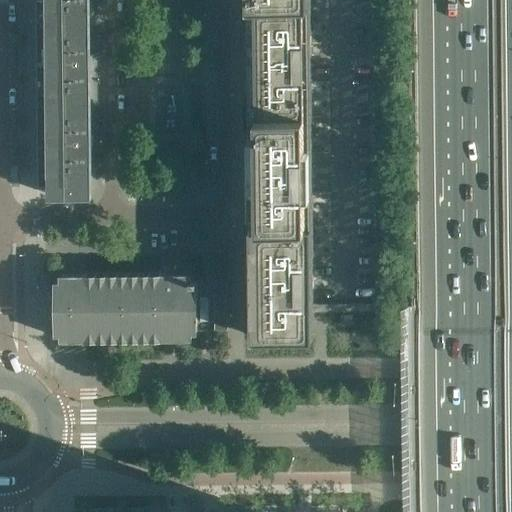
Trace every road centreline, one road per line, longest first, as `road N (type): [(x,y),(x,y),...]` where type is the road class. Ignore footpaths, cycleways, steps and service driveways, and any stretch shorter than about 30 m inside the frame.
road 1 (motorway): [(468,0),(473,511)]
road 2 (tertiary): [(52,428),(511,423)]
road 3 (residential): [(114,215),(225,209),(222,0)]
road 4 (residential): [(114,215),(112,0)]
